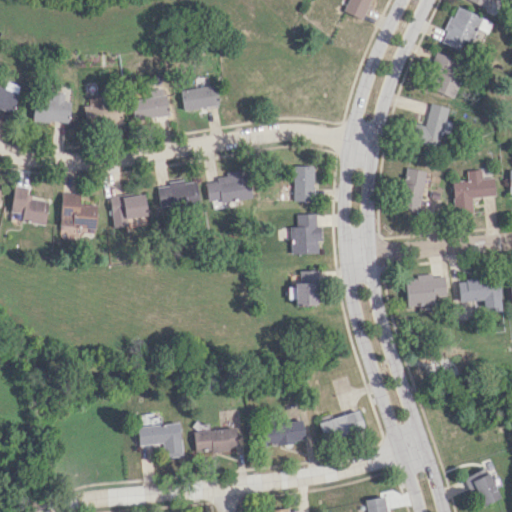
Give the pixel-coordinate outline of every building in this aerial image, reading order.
[(347,0),(343,11),(362,19),(369,0),(347,0)] [(492,22),(455,6),(440,42),(460,51),(464,41),(470,44),(476,28),(487,33),(492,22)] [(451,97),(464,62),(438,53),(425,88),(451,97)] [(0,108),(1,109),(0,112),(9,115),(18,85),(5,81),(3,87),(0,86),(0,108)] [(178,90),(182,111),(217,105),(213,84),(178,90)] [(134,120),(166,114),(162,87),(147,90),(148,96),(131,99),(134,120)] [(66,124),(69,101),(62,100),(63,94),(50,92),(49,99),(34,97),(30,119),(66,124)] [(83,105),(84,124),(119,122),(118,97),(88,98),(88,105),(83,105)] [(448,107),(429,103),(424,125),(414,123),(410,140),(437,147),(448,107)] [(313,165),(292,165),(291,200),(312,200),(313,165)] [(397,206),(417,210),(425,171),(405,167),(397,206)] [(494,196),(493,177),(481,177),(481,169),(466,170),(466,179),(451,180),(453,213),(472,213),(471,197),(494,196)] [(195,181),(155,184),(157,208),(197,204),(195,181)] [(7,211),(19,213),(18,220),(42,225),(46,200),(24,196),(25,187),(12,185),(7,211)] [(94,204),(77,203),(78,193),(59,192),(57,231),(92,232),(94,204)] [(110,227),(127,225),(126,217),(144,215),(141,193),(107,196),(110,227)] [(289,253),(317,252),(316,241),(319,241),(319,226),(315,226),(314,213),(294,214),(295,225),(289,226),(289,253)] [(317,304),(316,270),(298,270),(298,282),(293,282),(293,305),(317,304)] [(443,275),(403,277),(404,305),(433,304),(433,296),(443,295),(443,275)] [(457,301),(481,300),(481,311),(499,310),(498,278),(456,280),(457,301)] [(363,431),(359,411),(318,420),(322,440),(363,431)] [(261,446),(304,441),(302,420),(259,425),(261,446)] [(137,445),(162,443),(163,457),(180,456),(179,423),(136,425),(137,445)] [(234,427),(208,428),(208,424),(192,424),(193,451),(235,450),(234,427)] [(462,477),(468,491),(474,488),(481,505),(498,498),(485,467),(462,477)] [(387,511),(385,496),(364,499),(365,511),(387,511)]
